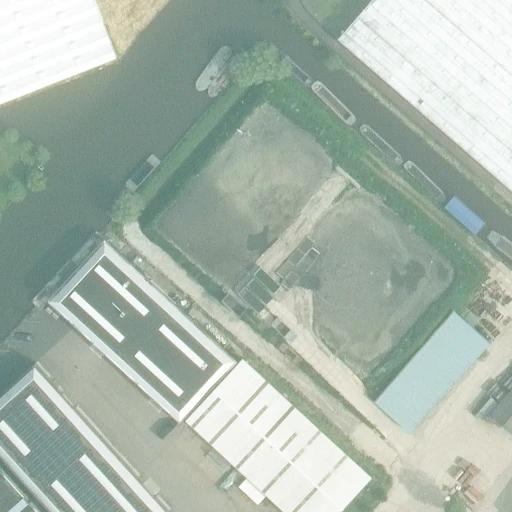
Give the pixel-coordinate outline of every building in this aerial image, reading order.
[(0,0),(0,104),(118,58),(93,0),(0,0)] [(511,0),(372,0),(339,38),(511,189),(511,0)] [(105,235),(48,297),(181,419),(238,357),(105,235)] [(409,433),(488,343),(452,311),(373,401),(409,433)] [(241,360),(184,422),(246,478),(238,487),(258,505),(266,496),(282,511),(340,511),(371,479),(241,360)] [(0,393),(0,460),(46,511),(168,511),(34,363),(0,393)] [(511,390),(490,415),(511,434),(511,390)] [(0,511),(40,511),(0,468),(0,511)]
